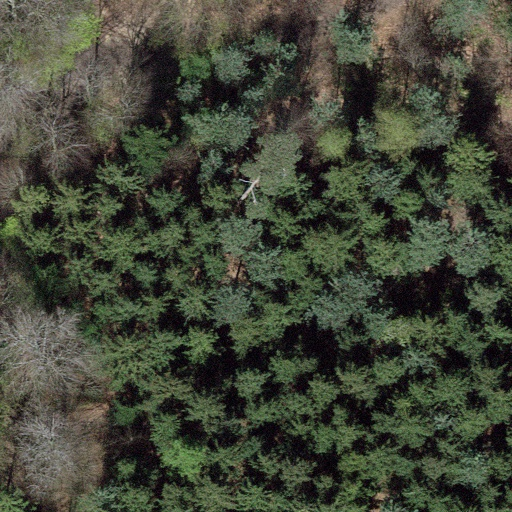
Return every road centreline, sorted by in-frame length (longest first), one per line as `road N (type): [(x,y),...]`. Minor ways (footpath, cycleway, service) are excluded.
road 1 (track): [(511,287),(330,317),(214,369),(30,489)]
road 2 (track): [(35,511),(0,187)]
